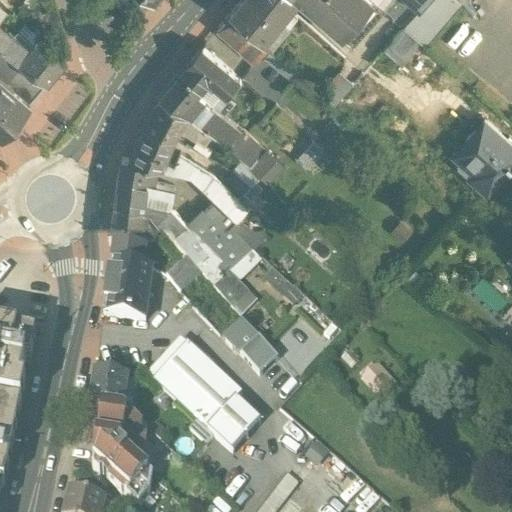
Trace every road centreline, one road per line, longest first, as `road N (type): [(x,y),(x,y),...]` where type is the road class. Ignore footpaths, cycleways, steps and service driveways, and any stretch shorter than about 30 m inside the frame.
road 1 (secondary): [(29,511),(78,264),(50,202)]
road 2 (secondary): [(50,202),(120,92)]
